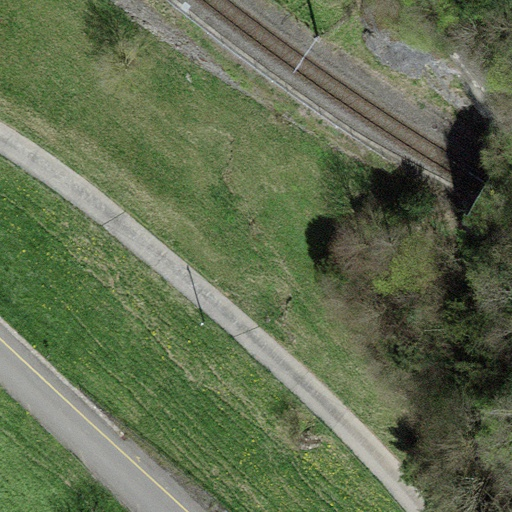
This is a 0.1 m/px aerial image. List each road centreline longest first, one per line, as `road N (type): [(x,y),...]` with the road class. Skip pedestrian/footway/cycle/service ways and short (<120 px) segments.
road 1 (track): [(0,139),(236,324),(425,511)]
road 2 (unclassified): [(0,361),(160,511)]
